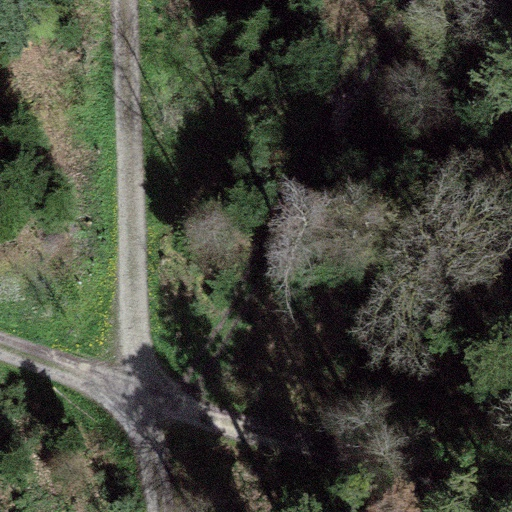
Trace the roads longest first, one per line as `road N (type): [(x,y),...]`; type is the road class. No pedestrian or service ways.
road 1 (track): [(511,494),(0,338)]
road 2 (track): [(154,511),(129,377),(119,0)]
